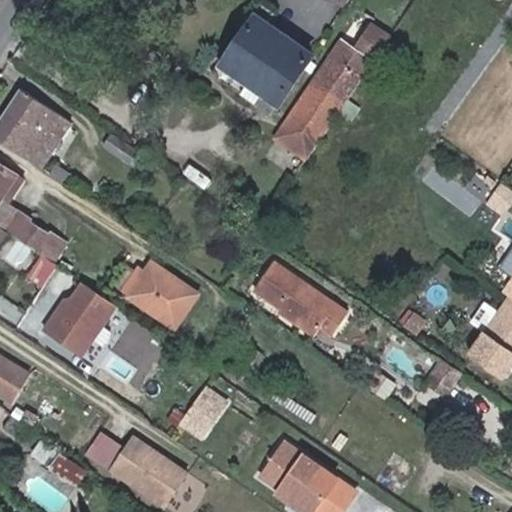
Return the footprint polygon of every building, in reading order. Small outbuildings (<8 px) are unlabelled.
[(318,42),(272,12),(269,16),(265,22),(311,52),(318,42)] [(269,16),(263,13),(260,19),(254,16),(221,66),(224,69),(221,74),(226,78),(223,83),(268,114),(311,52),(265,22),(269,16)] [(345,35),(316,77),(348,96),(392,33),(375,22),(360,44),(345,35)] [(316,77),(276,135),(296,149),(307,155),(348,96),(316,77)] [(65,119),(19,88),(0,117),(0,143),(34,166),(65,119)] [(69,122),(65,119),(34,166),(38,169),(69,122)] [(138,148),(110,129),(100,145),(128,163),(138,148)] [(0,226),(3,228),(42,255),(54,237),(22,216),(24,212),(12,204),(4,216),(0,213),(0,188),(9,176),(17,181),(19,176),(0,163),(0,226)] [(66,177),(51,168),(47,175),(61,184),(66,177)] [(0,205),(17,181),(9,176),(0,188),(0,205)] [(500,189),(485,179),(475,194),(490,204),(500,189)] [(511,249),(500,267),(511,275),(511,249)] [(63,258),(56,254),(52,261),(58,265),(63,258)] [(193,291),(146,260),(123,293),(170,324),(193,291)] [(345,312),(271,261),(251,290),(313,332),(317,326),(330,334),(345,312)] [(511,281),(505,292),(511,295),(499,312),(485,303),(471,323),(486,332),(471,355),(504,378),(511,365),(511,281)] [(83,359),(118,308),(84,285),(67,310),(63,307),(45,334),(83,359)] [(0,395),(8,401),(25,375),(0,359),(0,395)] [(461,370),(444,360),(431,380),(448,391),(461,370)] [(379,401),(387,389),(369,377),(361,389),(379,401)] [(208,435),(231,402),(210,387),(187,420),(208,435)] [(0,426),(7,431),(15,421),(2,413),(0,416),(0,426)] [(86,453),(107,466),(123,441),(102,428),(86,453)] [(187,475),(132,439),(109,473),(164,509),(187,475)] [(318,511),(340,481),(287,446),(264,478),(315,511),(318,511)] [(94,477),(51,450),(43,463),(86,490),(94,477)] [(344,511),(358,493),(340,481),(318,511),(344,511)]
